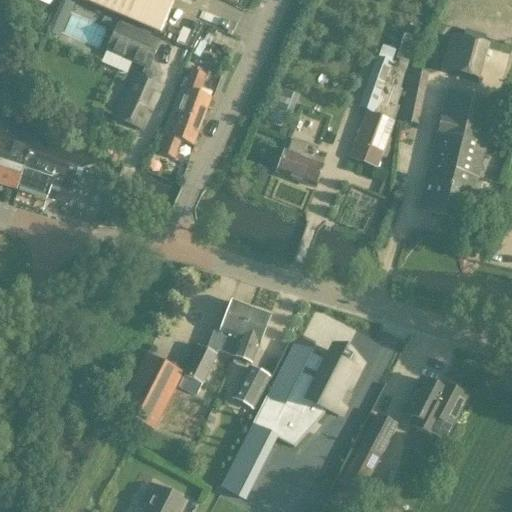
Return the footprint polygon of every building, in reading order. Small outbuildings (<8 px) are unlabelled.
[(77,0),(160,36),(175,0),(77,0)] [(62,1),(47,35),(55,38),(70,5),(62,1)] [(117,25),(105,50),(145,69),(149,70),(151,66),(161,45),(117,25)] [(200,43),(193,56),(199,59),(206,46),(209,47),(212,41),(205,37),(202,44),(200,43)] [(404,37),(399,54),(410,57),(415,40),(404,37)] [(478,84),(488,50),(451,39),(441,74),(478,84)] [(353,148),(349,160),(375,169),(379,158),(392,124),(388,123),(400,91),(398,91),(404,74),(396,71),(397,69),(394,67),(393,70),(390,69),(392,65),(377,59),(375,63),(358,110),(366,113),(353,148)] [(135,74),(114,120),(142,132),(163,87),(154,83),(156,78),(157,75),(156,71),(154,68),(151,66),(149,70),(145,69),(141,77),(135,74)] [(186,70),(179,88),(185,90),(192,72),(186,70)] [(170,112),(202,124),(211,100),(198,95),(205,77),(192,72),(185,90),(179,88),(170,112)] [(411,86),(403,125),(420,128),(431,78),(411,73),(408,85),(411,86)] [(287,116),(295,96),(278,89),(271,110),(285,115),(287,116)] [(446,91),(424,184),(455,192),(459,176),(476,180),(493,103),(446,91)] [(271,110),(267,120),(281,126),(285,115),(271,110)] [(193,148),(202,124),(170,112),(161,136),(168,138),(161,156),(174,161),(181,143),(193,148)] [(284,154),(276,175),(315,189),(323,168),(312,164),(317,150),(293,141),(287,155),(284,154)] [(14,145),(10,156),(26,162),(28,153),(25,148),(14,145)] [(17,188),(26,162),(10,156),(0,153),(0,186),(7,188),(9,185),(17,188)] [(26,162),(17,188),(47,198),(51,187),(69,193),(77,169),(28,153),(26,162)] [(466,221),(476,180),(459,176),(455,192),(424,184),(417,210),(417,211),(467,222),(467,221),(466,221)] [(493,229),(498,207),(481,203),(476,225),(493,229)] [(198,348),(178,388),(196,397),(212,365),(216,357),(220,345),(226,348),(236,351),(251,311),(232,304),(222,331),(215,329),(209,345),(206,352),(198,348)] [(236,351),(233,359),(251,365),(270,318),(251,311),(236,351)] [(292,348),(220,488),(246,501),(277,439),(295,448),(330,408),(343,414),(352,395),(347,393),(361,367),(350,362),(342,358),(341,360),(331,354),(324,368),(318,365),(319,362),(309,357),(307,361),(291,353),(293,349),(292,348)] [(146,358),(118,414),(154,432),(182,376),(146,358)] [(258,402),(270,379),(249,367),(236,390),(258,402)] [(421,381),(403,415),(414,421),(410,428),(433,440),(434,438),(442,443),(449,430),(465,399),(442,387),(440,391),(421,381)] [(360,497),(396,427),(376,417),(340,486),(360,497)] [(144,511),(137,508),(135,511),(180,511),(184,504),(149,486),(148,487),(155,490),(144,511)]
